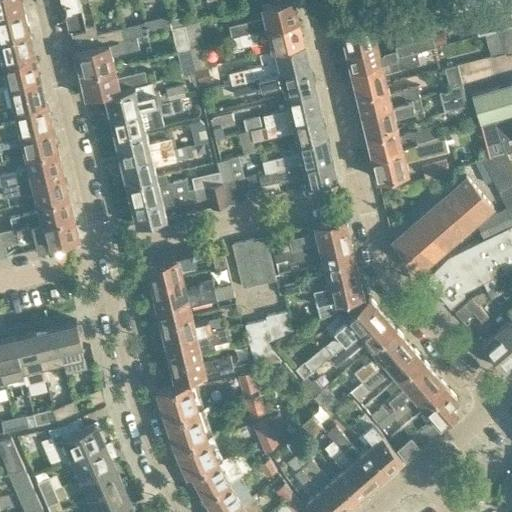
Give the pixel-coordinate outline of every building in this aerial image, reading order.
[(0,0),(0,12),(24,6),(23,3),(22,1),(21,0),(0,0)] [(87,0),(86,0),(62,0),(75,52),(98,47),(93,25),(86,27),(80,2),(87,0)] [(265,16),(230,24),(232,36),(298,20),(298,18),(293,0),(279,0),(269,3),(262,4),(265,16)] [(468,0),(456,0),(459,10),(471,7),(468,0)] [(473,16),(491,11),(488,0),(468,0),(472,13),(473,16)] [(0,12),(0,37),(29,30),(24,6),(0,12)] [(407,10),(350,26),(342,28),(347,51),(378,44),(375,31),(410,21),(407,10)] [(478,36),(486,34),(499,30),(494,10),(491,11),(473,16),(478,36)] [(181,13),(168,16),(171,26),(183,23),(181,13)] [(168,14),(158,16),(161,29),(171,26),(168,16),(168,14)] [(198,20),(183,23),(189,46),(201,43),(204,43),(198,20)] [(232,36),(227,37),(231,50),(243,47),(243,45),(270,38),(272,45),(273,50),(304,43),(303,37),(300,27),(299,24),(298,20),(232,36)] [(123,41),(137,37),(137,34),(148,32),(145,21),(120,27),(123,41)] [(171,26),(177,52),(190,49),(183,23),(171,26)] [(95,25),(93,25),(98,47),(123,41),(120,27),(97,32),(95,25)] [(511,26),(499,30),(505,51),(506,54),(511,52),(511,26)] [(0,61),(3,61),(35,53),(29,30),(0,37),(0,61)] [(492,55),(505,51),(499,30),(486,34),(492,55)] [(444,33),(434,36),(437,45),(447,42),(444,33)] [(378,44),(347,51),(351,69),(416,51),(436,46),(433,35),(379,50),(378,44)] [(123,41),(98,47),(75,52),(81,75),(115,67),(114,64),(112,55),(112,53),(140,46),(137,37),(123,41)] [(201,43),(189,46),(190,49),(194,68),(207,65),(201,43)] [(263,62),(229,70),(231,82),(244,79),(309,63),(304,43),(273,50),(260,53),(263,62)] [(195,71),(194,68),(190,49),(177,52),(182,74),(195,71)] [(416,51),(351,69),(356,88),(357,92),(387,84),(386,81),(384,73),(420,63),(416,51)] [(0,86),(41,77),(35,53),(3,61),(6,73),(0,74),(0,86)] [(244,79),(231,82),(234,93),(282,82),(285,96),(315,89),(309,63),(244,79)] [(445,67),(450,88),(462,85),(456,64),(445,67)] [(115,67),(81,75),(86,96),(106,91),(106,92),(135,85),(135,84),(148,81),(145,69),(117,75),(116,69),(115,67)] [(206,67),(195,70),(199,84),(210,81),(206,67)] [(41,77),(0,86),(0,106),(13,103),(14,107),(46,100),(41,77)] [(106,93),(104,94),(105,101),(108,102),(111,115),(180,99),(184,98),(182,86),(165,90),(166,94),(160,96),(158,90),(156,90),(154,91),(151,80),(148,81),(135,84),(135,85),(106,92),(106,93)] [(511,81),(471,93),(480,122),(494,118),(495,118),(511,112),(511,81)] [(387,84),(357,92),(362,112),(419,97),(416,85),(389,92),(387,84)] [(450,88),(438,92),(443,111),(467,104),(462,85),(450,88)] [(288,109),(263,115),(266,127),(321,113),(315,89),(285,96),(288,109)] [(419,97),(362,112),(366,131),(366,132),(397,125),(397,123),(394,113),(422,107),(419,97)] [(180,99),(111,115),(114,126),(112,129),(114,135),(116,135),(117,138),(147,131),(146,127),(164,123),(162,116),(183,111),(180,99)] [(46,100),(14,107),(17,120),(0,123),(0,135),(52,123),(50,115),(47,105),(46,100)] [(213,113),(210,116),(212,123),(234,118),(232,109),(213,113)] [(511,112),(495,118),(504,151),(507,153),(511,150),(511,112)] [(261,128),(252,130),(255,142),(294,132),(295,140),(326,133),(321,113),(266,127),(261,128)] [(245,120),(244,120),(246,132),(248,131),(252,130),(261,128),(258,116),(245,120)] [(200,118),(190,120),(195,140),(207,137),(203,120),(200,118)] [(397,125),(366,132),(367,134),(372,155),(440,134),(437,121),(399,132),(397,127),(397,125)] [(52,123),(0,135),(0,147),(22,142),(25,154),(57,147),(56,142),(53,130),(52,123)] [(223,126),(213,128),(216,139),(226,137),(223,126)] [(119,147),(123,162),(173,149),(171,138),(150,143),(147,131),(117,138),(115,139),(116,145),(119,147)] [(274,157),(260,160),(263,171),(331,155),(326,133),(295,140),(298,151),(274,157)] [(440,134),(372,155),(374,162),(377,177),(377,178),(408,170),(406,159),(434,152),(448,149),(444,133),(440,134)] [(155,165),(176,160),(193,156),(190,145),(173,149),(123,162),(125,172),(123,175),(125,183),(158,174),(155,165)] [(3,184),(63,170),(57,147),(25,154),(28,166),(0,173),(0,183),(0,185),(3,184)] [(481,158),(488,170),(511,162),(507,153),(504,151),(483,157),(481,158)] [(263,171),(259,172),(262,183),(304,173),(306,184),(336,177),(331,155),(263,171)] [(228,156),(217,159),(218,165),(222,181),(233,178),(228,156)] [(426,175),(447,168),(450,167),(446,156),(422,164),(426,175)] [(481,158),(473,160),(484,184),(492,180),(488,170),(481,158)] [(511,173),(511,162),(488,170),(492,180),(493,182),(511,173)] [(207,184),(207,186),(222,182),(222,181),(218,165),(203,169),(207,184)] [(63,170),(3,184),(6,195),(34,189),(37,200),(68,192),(63,170)] [(262,183),(259,172),(249,174),(250,174),(246,175),(251,196),(264,193),(261,183),(262,183)] [(511,173),(493,182),(499,193),(511,186),(511,173)] [(129,189),(133,204),(189,190),(186,179),(160,185),(158,174),(125,183),(126,187),(129,189)] [(394,237),(392,238),(419,270),(421,268),(420,268),(431,259),(433,258),(477,219),(485,237),(511,223),(511,219),(509,213),(505,206),(479,218),(493,206),(466,174),(465,176),(455,185),(454,185),(452,186),(453,187),(443,196),(442,195),(440,197),(441,197),(430,206),(428,207),(429,208),(418,217),(418,216),(416,217),(417,218),(406,227),(406,226),(404,228),(405,229),(394,238),(394,237)] [(240,199),(251,196),(246,175),(234,178),(240,199)] [(222,182),(227,202),(240,199),(234,178),(233,178),(222,181),(222,182)] [(212,206),(227,202),(222,182),(207,186),(212,206)] [(511,186),(499,193),(504,203),(511,198),(511,186)] [(195,189),(189,190),(133,204),(135,212),(133,215),(134,221),(137,222),(137,223),(167,216),(164,206),(197,198),(195,189)] [(10,216),(13,228),(73,213),(69,196),(68,193),(68,192),(37,200),(37,204),(39,209),(10,216)] [(0,256),(7,255),(4,243),(36,236),(38,247),(74,238),(78,233),(73,213),(13,228),(0,230),(0,256)] [(291,249),(350,235),(345,215),(314,223),(316,231),(289,238),(291,249)] [(447,302),(450,306),(466,293),(464,289),(483,280),(487,289),(497,283),(494,277),(503,273),(502,271),(511,266),(511,223),(485,237),(449,255),(426,277),(447,302)] [(266,234),(255,237),(259,256),(270,254),(266,234)] [(274,253),(276,261),(292,257),(293,261),(321,255),(324,263),(355,256),(350,235),(291,249),(274,253)] [(255,237),(243,240),(248,259),(259,256),(255,237)] [(236,262),(248,259),(243,240),(232,242),(236,262)] [(215,268),(227,266),(222,244),(210,247),(215,268)] [(149,283),(183,275),(181,266),(207,260),(208,260),(205,248),(147,262),(148,268),(146,269),(149,283)] [(270,254),(259,256),(265,281),(276,279),(270,254)] [(253,284),(265,281),(259,256),(248,259),(253,284)] [(298,279),(284,282),(286,292),(300,289),(359,275),(355,256),(324,263),(325,269),(297,276),(298,279)] [(242,286),(253,284),(248,259),(236,262),(242,286)] [(494,277),(497,283),(497,284),(501,291),(510,287),(503,273),(494,277)] [(183,275),(149,283),(153,297),(155,297),(156,302),(214,288),(212,278),(185,284),(183,275)] [(359,275),(300,289),(302,300),(315,297),(320,316),(335,309),(333,302),(363,294),(359,275)] [(497,284),(497,283),(487,289),(490,296),(501,291),(497,284)] [(155,306),(158,321),(192,313),(190,305),(234,295),(232,284),(214,288),(156,302),(157,306),(155,306)] [(333,335),(324,342),(332,352),(383,311),(369,295),(345,315),(341,311),(325,325),(333,335)] [(472,296),(455,311),(463,320),(473,311),(482,321),(488,315),(472,296)] [(287,308),(276,310),(282,332),(291,328),(287,308)] [(272,336),(282,332),(276,310),(265,313),(266,317),(267,317),(272,336)] [(332,352),(327,356),(336,365),(344,358),(366,340),(370,345),(395,325),(394,324),(383,311),(332,352)] [(165,340),(224,326),(221,314),(194,321),(192,313),(158,321),(162,336),(164,335),(165,340)] [(511,316),(499,327),(511,342),(511,316)] [(268,338),(272,336),(267,317),(266,317),(245,322),(252,351),(254,360),(255,364),(281,358),(269,343),(268,338)] [(77,319),(54,324),(62,360),(63,359),(66,372),(67,371),(66,369),(85,365),(83,355),(83,354),(80,341),(82,341),(77,319)] [(54,324),(34,329),(43,364),(62,360),(54,324)] [(199,343),(228,336),(226,325),(224,326),(165,340),(166,344),(164,345),(167,360),(201,351),(199,343)] [(354,371),(362,380),(409,341),(395,325),(370,345),(376,352),(354,371)] [(511,342),(499,327),(482,342),(505,369),(511,362),(511,342)] [(34,329),(14,334),(23,369),(26,383),(46,378),(43,364),(34,329)] [(14,334),(0,337),(0,361),(3,374),(23,369),(14,334)] [(392,370),(397,376),(422,356),(409,341),(362,380),(350,390),(358,399),(392,370)] [(203,361),(201,351),(167,360),(171,374),(173,373),(175,379),(233,365),(231,354),(229,355),(203,361)] [(435,371),(422,356),(397,376),(402,382),(381,400),(383,403),(371,414),(377,420),(389,410),(435,371)] [(303,359),(294,367),(302,376),(305,373),(311,369),(304,360),(303,359)] [(242,382),(255,379),(252,369),(238,373),(242,382)] [(389,410),(377,420),(383,427),(395,417),(397,419),(418,401),(423,407),(448,386),(435,371),(389,410)] [(302,376),(299,379),(298,379),(310,395),(322,385),(314,377),(311,380),(305,373),(302,376)] [(242,382),(245,392),(258,388),(255,379),(242,382)] [(156,388),(165,417),(198,406),(202,405),(199,395),(195,396),(190,380),(156,388)] [(324,384),(322,385),(310,395),(318,404),(318,400),(325,407),(331,406),(332,406),(338,400),(324,384)] [(88,392),(93,403),(104,398),(101,386),(88,392)] [(406,455),(447,419),(458,410),(452,403),(458,398),(448,386),(423,407),(431,416),(398,445),(406,455)] [(259,392),(246,396),(249,406),(263,402),(259,392)] [(73,398),(62,403),(67,414),(78,409),(73,398)] [(347,398),(341,404),(348,412),(357,404),(352,399),(347,398)] [(329,413),(325,407),(318,400),(318,404),(317,408),(311,413),(313,416),(318,422),(319,421),(329,413)] [(249,406),(253,416),(266,412),(263,402),(249,406)] [(56,419),(67,414),(62,403),(51,408),(56,419)] [(175,446),(175,447),(207,433),(210,432),(207,420),(203,421),(198,406),(165,417),(175,446)] [(36,424),(56,419),(51,408),(33,412),(36,424)] [(403,457),(363,411),(354,419),(371,439),(364,446),(386,472),(403,457)] [(16,428),(29,425),(26,413),(14,416),(16,428)] [(311,413),(295,426),(298,429),(306,439),(313,433),(321,426),(318,422),(313,416),(311,413)] [(63,460),(70,457),(105,442),(96,421),(85,426),(80,415),(58,425),(48,427),(63,460)] [(253,421),(257,430),(270,424),(266,415),(253,421)] [(16,428),(14,416),(1,419),(4,431),(16,428)] [(386,472),(364,446),(359,450),(335,423),(326,430),(322,425),(321,426),(331,438),(371,485),(386,472)] [(274,433),(270,424),(257,430),(261,439),(274,433)] [(192,473),(218,459),(221,457),(217,448),(214,449),(207,433),(175,447),(187,474),(191,472),(192,473)] [(274,433),(261,439),(266,450),(277,441),(274,433)] [(334,472),(356,498),(371,485),(331,438),(323,444),(341,465),(334,472)] [(105,442),(70,457),(78,477),(114,462),(111,455),(116,453),(112,443),(111,439),(105,442)] [(342,510),(356,498),(334,472),(328,477),(311,457),(310,457),(302,448),(294,455),(342,510)] [(221,457),(218,459),(192,473),(203,495),(239,475),(244,472),(232,452),(221,457)] [(316,511),(339,511),(342,510),(294,455),(286,461),(295,471),(294,471),(311,492),(304,498),(316,511)] [(267,475),(277,469),(270,457),(260,463),(267,475)] [(114,462),(78,477),(87,497),(122,481),(114,462)] [(16,478),(21,489),(33,484),(28,472),(16,478)] [(37,481),(43,493),(55,487),(61,484),(56,473),(37,481)] [(214,511),(226,511),(251,495),(249,491),(239,475),(203,495),(214,511)] [(122,481),(87,497),(93,511),(106,511),(131,501),(122,481)] [(284,499),(294,492),(285,481),(275,489),(284,499)] [(33,484),(21,489),(30,509),(43,506),(33,484)] [(43,493),(48,504),(60,499),(55,487),(43,493)] [(303,503),(294,492),(284,499),(294,510),(303,503)] [(226,511),(262,511),(251,495),(226,511)] [(135,511),(131,501),(106,511),(135,511)]
